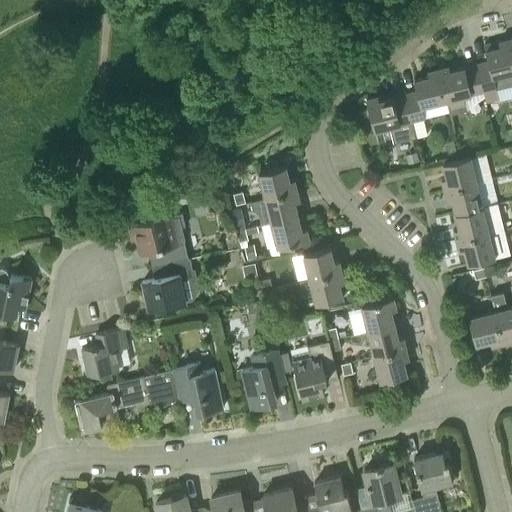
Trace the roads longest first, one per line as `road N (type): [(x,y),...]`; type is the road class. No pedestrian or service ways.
road 1 (residential): [(461,400),(428,289),(338,192),(319,134),(339,95),(430,25),(492,0)]
road 2 (residential): [(50,460),(221,452),(461,400)]
road 3 (residential): [(50,460),(43,389),(63,282),(114,267)]
